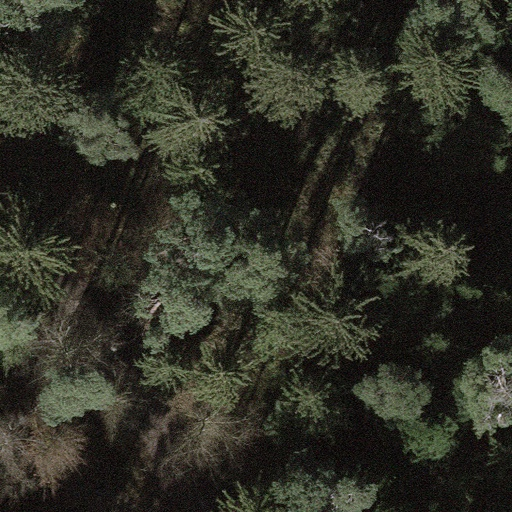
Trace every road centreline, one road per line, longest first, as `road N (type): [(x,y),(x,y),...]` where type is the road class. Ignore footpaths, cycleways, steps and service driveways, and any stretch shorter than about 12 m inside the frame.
road 1 (track): [(0,204),(211,511)]
road 2 (track): [(197,496),(0,469)]
